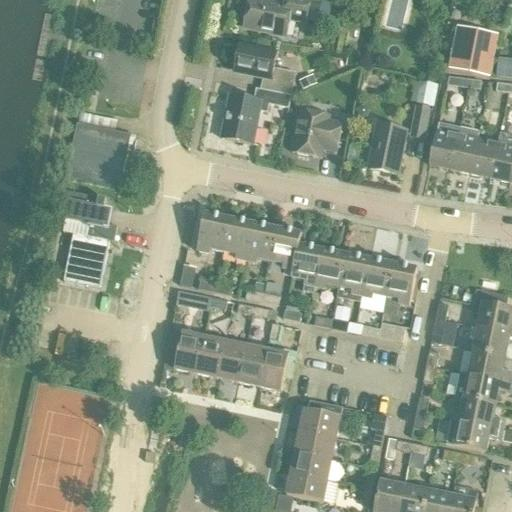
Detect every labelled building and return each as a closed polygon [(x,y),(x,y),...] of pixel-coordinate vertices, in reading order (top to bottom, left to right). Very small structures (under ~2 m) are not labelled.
[(254,0),(249,0),(244,29),(287,37),(290,20),(306,23),(307,21),(317,23),(319,15),(321,4),(311,2),(311,0),(286,0),(285,6),(254,0)] [(490,78),(498,38),(458,30),(450,70),(490,78)] [(291,98),(295,76),(274,71),(277,56),(241,49),(235,74),(264,80),(261,92),(291,98)] [(348,58),(346,67),(356,69),(357,64),(357,63),(357,60),(355,60),(354,59),(348,58)] [(313,77),(299,82),(303,91),(317,86),(313,77)] [(469,90),(470,82),(457,80),(449,80),(447,88),(469,90)] [(480,92),(481,84),(481,83),(470,82),(469,90),(480,92)] [(435,110),(439,88),(420,85),(416,107),(435,110)] [(509,95),(510,87),(497,85),(496,94),(509,95)] [(291,98),(261,92),(256,91),(254,103),(231,98),(222,140),(253,147),(260,113),(267,115),(269,106),(289,111),(291,98)] [(366,105),(355,111),(362,121),(368,117),(369,111),(366,105)] [(424,141),(430,113),(417,110),(411,138),(424,141)] [(337,155),(343,126),(330,123),(331,119),(301,113),(293,155),(322,161),(324,153),(337,155)] [(79,121),(78,126),(95,130),(97,118),(80,115),(79,121)] [(450,172),(460,129),(439,125),(430,168),(450,172)] [(120,191),(131,137),(95,130),(78,126),(77,126),(66,180),(120,191)] [(398,177),(407,133),(377,127),(368,171),(398,177)] [(470,177),(478,142),(480,134),(460,129),(450,172),(470,177)] [(510,185),(511,176),(511,137),(500,135),(498,146),(490,181),(510,185)] [(490,181),(498,146),(478,142),(470,177),(490,181)] [(58,221),(59,221),(66,222),(64,234),(74,236),(64,284),(74,286),(100,291),(108,252),(110,244),(114,244),(117,229),(108,227),(111,213),(112,213),(112,212),(105,210),(107,202),(63,193),(60,210),(58,221)] [(224,255),(230,221),(206,217),(198,255),(210,257),(211,252),(224,255)] [(246,264),(254,226),(230,221),(224,255),(237,257),(236,262),(246,264)] [(271,264),(278,231),(254,226),(246,264),(258,266),(259,262),(271,264)] [(293,274),(299,248),(300,247),(302,236),(278,231),(271,264),(284,267),(283,272),(293,274)] [(314,297),(315,290),(323,252),(300,247),(299,248),(293,274),(291,281),(306,284),(303,295),(314,297)] [(340,290),(346,257),(323,252),(315,290),(326,292),(327,288),(340,290)] [(361,306),(362,300),(370,262),(346,257),(340,290),(337,301),(361,306)] [(387,300),(393,267),(370,262),(362,300),(372,302),(373,297),(387,300)] [(418,272),(393,267),(387,300),(395,301),(394,306),(399,307),(410,309),(418,272)] [(215,296),(217,287),(201,284),(199,292),(215,296)] [(232,299),(234,290),(217,287),(215,296),(232,299)] [(262,305),(264,296),(248,293),(246,302),(262,305)] [(511,336),(511,327),(511,325),(511,312),(506,311),(508,299),(476,293),(471,316),(481,318),(479,330),(511,336)] [(264,296),(262,305),(279,309),(281,299),(264,296)] [(210,309),(212,301),(197,298),(195,306),(210,309)] [(225,312),(227,304),(212,301),(210,309),(225,312)] [(286,310),(286,313),(299,316),(300,305),(287,303),(286,310)] [(446,323),(449,308),(439,306),(436,321),(446,323)] [(253,318),(254,310),(239,307),(237,315),(253,318)] [(268,321),(270,313),(254,310),(253,318),(268,321)] [(300,325),(302,316),(299,316),(286,313),(285,313),(284,322),(300,325)] [(331,331),(333,323),(316,319),(315,328),(331,331)] [(442,339),(446,323),(436,321),(432,337),(442,339)] [(347,335),(348,334),(349,326),(333,323),(331,331),(347,335)] [(403,346),(406,330),(381,326),(378,341),(403,346)] [(278,344),(281,329),(273,327),(270,343),(278,344)] [(363,329),(362,337),(378,341),(380,332),(363,329)] [(511,346),(511,336),(479,330),(474,353),(505,360),(508,346),(511,346)] [(197,376),(204,340),(172,334),(165,370),(197,376)] [(197,376),(218,381),(225,345),(226,339),(218,338),(217,343),(204,340),(197,376)] [(239,385),(246,349),(225,345),(218,381),(239,385)] [(260,389),(267,353),(246,349),(239,385),(260,389)] [(282,394),(289,358),(267,353),(260,389),(282,394)] [(436,370),(439,355),(429,353),(426,368),(436,370)] [(511,385),(511,376),(502,374),(505,360),(474,353),(469,377),(511,385)] [(442,383),(444,374),(436,372),(436,370),(426,368),(423,384),(433,386),(434,381),(442,383)] [(510,395),(511,385),(469,377),(461,375),(456,399),(465,401),(465,400),(496,407),(498,393),(510,395)] [(456,399),(454,399),(452,410),(462,412),(460,424),(503,433),(505,423),(493,421),(496,407),(465,400),(465,401),(456,399)] [(426,417),(429,402),(420,400),(417,415),(426,417)] [(305,412),(301,434),(336,441),(343,410),(311,404),(309,413),(305,412)] [(423,433),(426,417),(417,415),(414,431),(423,433)] [(501,442),(503,433),(460,424),(450,422),(445,446),(455,448),(486,454),(489,440),(501,442)] [(381,451),(384,435),(376,433),(373,449),(381,451)] [(511,434),(504,433),(502,444),(511,445),(511,434)] [(332,462),(336,441),(301,434),(296,455),(332,462)] [(398,443),(396,453),(412,456),(414,447),(398,443)] [(414,447),(412,456),(427,459),(429,450),(429,449),(414,447)] [(378,466),(381,451),(373,449),(370,464),(378,466)] [(459,466),(461,456),(445,453),(443,462),(459,466)] [(328,484),(332,462),(296,455),(292,476),(328,484)] [(474,469),(476,459),(461,456),(459,466),(474,469)] [(323,505),(328,484),(292,476),(287,498),(323,505)] [(373,493),(376,477),(367,476),(364,491),(373,493)] [(400,511),(405,489),(381,484),(375,511),(400,511)] [(405,489),(400,511),(425,511),(430,487),(419,485),(418,492),(405,489)] [(430,487),(425,511),(449,511),(452,499),(440,497),(442,490),(430,487)] [(452,499),(449,511),(474,511),(478,494),(454,489),(452,499)] [(370,508),(373,493),(364,491),(361,507),(370,508)]
